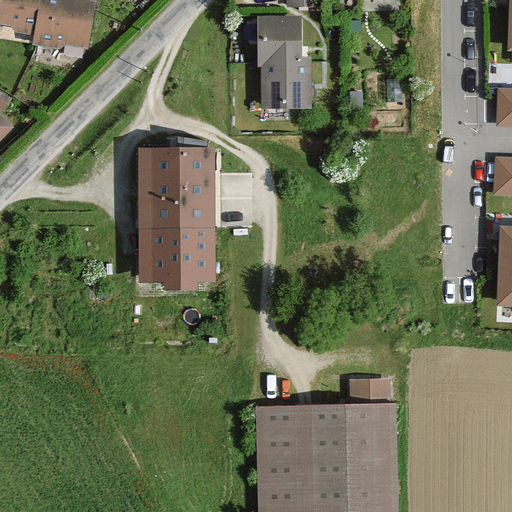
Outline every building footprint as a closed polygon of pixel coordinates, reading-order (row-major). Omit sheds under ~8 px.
[(0,0),(0,23),(17,26),(16,31),(39,35),(37,45),(64,49),(64,44),(89,48),(96,5),(68,0),(0,0)] [(270,63),(302,62),(302,48),(302,21),(266,22),(266,63),(270,63)] [(311,62),(302,62),(270,63),(270,105),(311,105),(311,86),(311,62)] [(390,80),(390,103),(405,103),(405,80),(390,80)] [(503,121),(511,120),(511,91),(504,92),(503,121)] [(0,141),(13,130),(0,115),(0,141)] [(175,153),(148,152),(147,278),(207,278),(208,153),(206,153),(206,143),(175,138),(175,153)] [(500,190),(511,190),(511,161),(501,161),(500,190)] [(511,229),(505,229),(502,300),(511,300),(511,229)] [(355,384),(355,405),(389,405),(389,384),(355,384)] [(399,511),(398,405),(389,405),(355,405),(259,405),(260,511),(399,511)]
